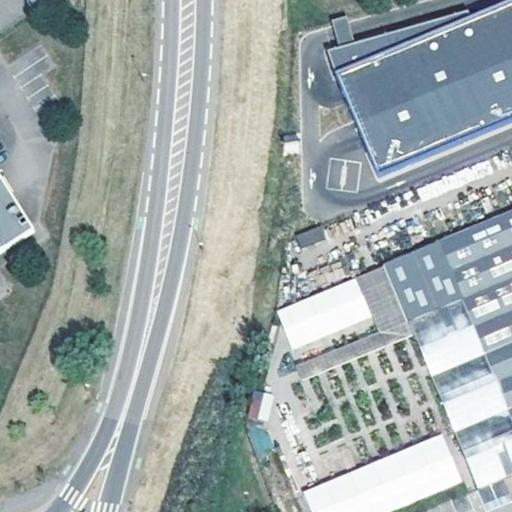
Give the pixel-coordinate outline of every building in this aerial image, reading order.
[(379,173),(511,121),(511,3),(474,19),(355,43),(347,16),(331,20),(340,47),(328,50),(337,73),(349,102),(357,120),(366,147),(379,173)] [(0,250),(33,229),(0,177),(0,250)] [(511,211),(384,266),(408,324),(410,330),(414,339),(427,369),(463,455),(477,489),(491,484),(504,479),(511,475),(511,211)] [(299,248),(326,240),(322,227),(296,234),(299,248)] [(408,324),(384,266),(356,277),(372,317),(380,335),(408,324)] [(292,349),(372,317),(356,277),(278,311),(292,349)] [(410,330),(408,324),(380,335),(298,369),(304,385),(414,339),(410,330)] [(442,433),(302,491),(310,511),(395,511),(463,485),(442,433)]
